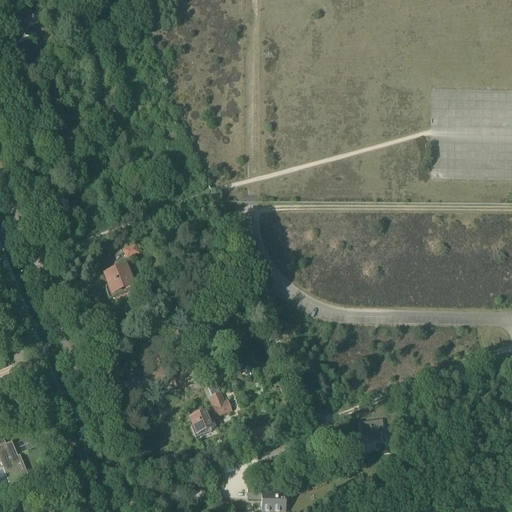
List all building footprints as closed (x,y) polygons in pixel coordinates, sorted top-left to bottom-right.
[(41,11),(9,24),(15,37),(13,38),(15,44),(17,43),(18,44),(23,42),(31,39),(27,29),(45,21),(41,11)] [(135,245),(122,251),(126,261),(139,255),(135,245)] [(109,295),(112,295),(132,287),(127,275),(131,273),(129,267),(105,277),(108,286),(106,288),(105,290),(106,292),(107,294),(109,295)] [(209,398),(213,408),(201,413),(201,414),(199,415),(196,416),(196,417),(197,418),(195,419),(192,420),(194,427),(192,428),(194,433),(195,436),(210,430),(211,430),(214,429),(213,424),(211,421),(231,413),(227,403),(224,404),(220,394),(209,398)] [(381,421),(361,424),(363,435),(380,433),(380,431),(383,431),(381,421)] [(270,425),(254,431),(258,443),(275,436),(270,425)] [(6,446),(0,433),(0,463),(10,486),(28,478),(19,457),(17,458),(11,444),(6,446)] [(266,463),(265,462),(264,462),(264,471),(261,473),(264,480),(285,470),(283,462),(266,463)] [(285,511),(286,495),(259,494),(259,493),(248,492),(247,500),(261,500),(261,511),(285,511)]
